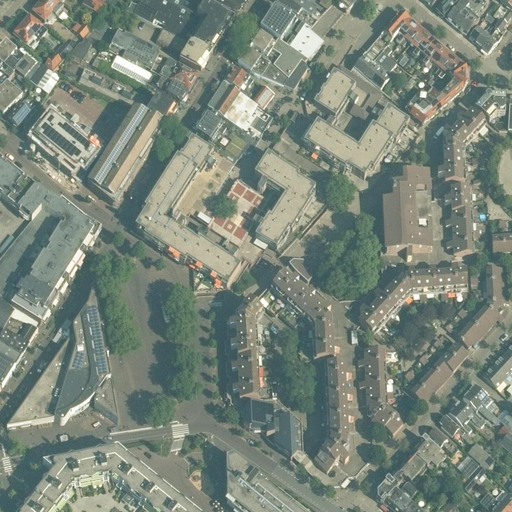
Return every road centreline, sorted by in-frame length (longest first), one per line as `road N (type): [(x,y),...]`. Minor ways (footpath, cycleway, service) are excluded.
road 1 (residential): [(339,511),(511,321)]
road 2 (residential): [(201,427),(0,465)]
road 3 (residential): [(419,143),(365,203),(280,265)]
road 4 (residential): [(115,236),(0,143)]
